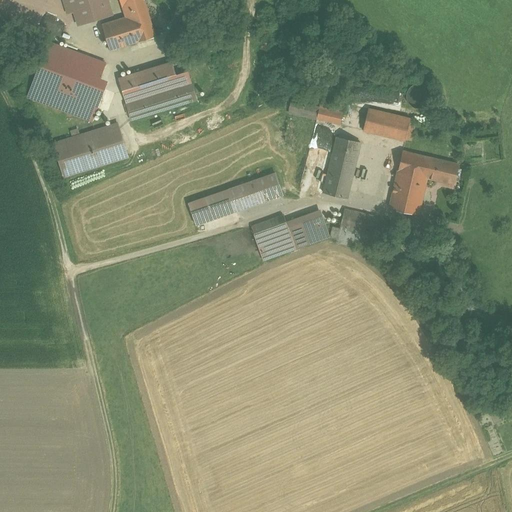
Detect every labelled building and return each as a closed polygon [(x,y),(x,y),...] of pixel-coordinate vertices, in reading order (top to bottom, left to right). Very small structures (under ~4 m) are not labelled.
[(63,0),(72,28),(112,15),(107,0),(63,0)] [(119,0),(126,17),(147,11),(144,1),(143,0),(119,0)] [(126,17),(102,25),(110,52),(156,37),(147,11),(126,17)] [(201,24),(185,16),(175,34),(191,43),(201,24)] [(106,63),(50,42),(29,96),(93,120),(106,85),(99,82),(106,63)] [(172,63),(119,79),(126,103),(192,83),(188,71),(176,75),(172,63)] [(192,83),(126,103),(131,120),(197,100),(192,83)] [(322,108),(291,101),(288,112),(316,119),(340,125),(343,113),(322,108)] [(410,119),(368,109),(363,131),(405,141),(410,119)] [(118,124),(54,144),(64,177),(128,157),(118,124)] [(360,143),(337,138),(323,194),(346,199),(360,143)] [(459,165),(402,152),(398,171),(427,177),(443,181),(442,184),(453,187),(459,165)] [(427,177),(398,171),(390,209),(418,215),(427,177)] [(276,173),(189,204),(196,225),(283,195),(276,173)] [(253,233),(263,261),(295,250),(328,238),(318,210),(253,233)] [(387,220),(344,210),(340,228),(339,228),(339,229),(333,228),(331,237),(338,239),(337,242),(380,252),(387,220)] [(417,241),(407,230),(396,241),(406,252),(417,241)]
